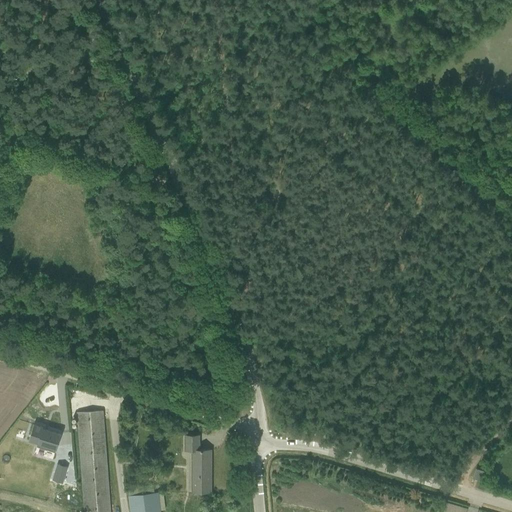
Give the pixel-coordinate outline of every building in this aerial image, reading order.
[(84,511),(109,511),(102,410),(77,412),(84,511)] [(35,444),(67,441),(66,425),(34,428),(35,444)] [(187,492),(211,492),(211,450),(199,450),(199,436),(185,435),(184,451),(188,451),(187,492)] [(21,465),(36,464),(37,463),(36,449),(32,450),(31,444),(19,445),(21,465)] [(4,476),(12,475),(11,462),(3,463),(4,476)] [(130,511),(160,511),(160,510),(165,509),(163,497),(159,498),(158,492),(153,493),(153,485),(127,489),(130,511)]
